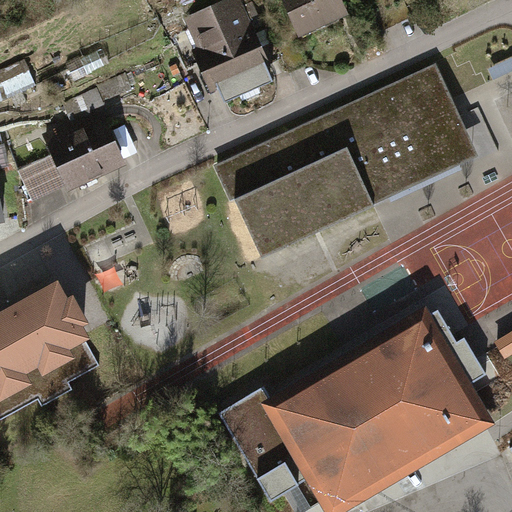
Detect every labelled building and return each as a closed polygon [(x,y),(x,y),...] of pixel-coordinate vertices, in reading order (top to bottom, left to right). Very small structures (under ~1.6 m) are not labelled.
[(268,69),(237,0),(214,0),(172,19),(206,96),(268,69)] [(339,0),(274,0),(291,38),(346,15),(339,0)] [(511,57),(485,69),(489,79),(511,69),(511,57)] [(26,61),(0,75),(0,84),(8,99),(38,83),(26,61)] [(429,67),(213,167),(257,262),(473,162),(429,67)] [(100,106),(38,131),(62,189),(124,164),(100,106)] [(0,402),(32,385),(27,376),(37,370),(42,378),(75,359),(71,351),(90,340),(83,327),(89,324),(72,295),(67,298),(58,281),(0,312),(0,402)] [(356,511),(496,426),(423,309),(262,408),(326,511),(356,511)] [(260,479),(270,503),(299,492),(290,467),(260,479)]
